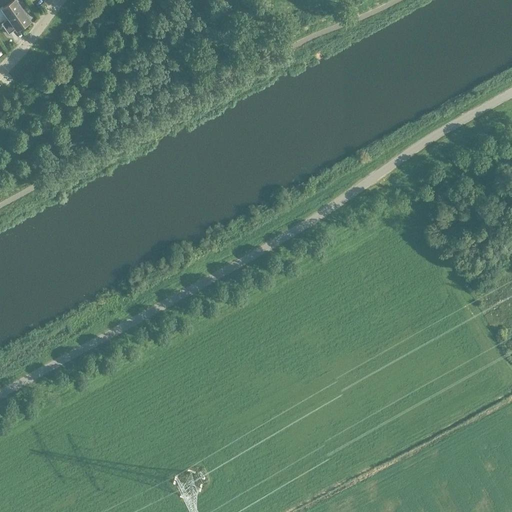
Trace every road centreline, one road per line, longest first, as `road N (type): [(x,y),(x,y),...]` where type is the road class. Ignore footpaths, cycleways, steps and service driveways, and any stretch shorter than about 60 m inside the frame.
road 1 (tertiary): [(0,396),(299,232),(437,136),(511,95)]
road 2 (residential): [(0,166),(77,95),(148,0)]
